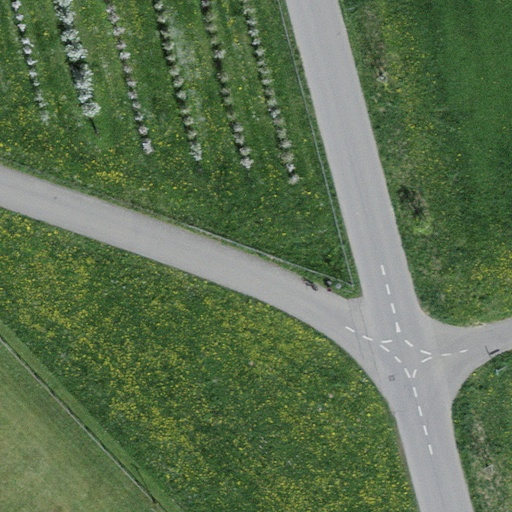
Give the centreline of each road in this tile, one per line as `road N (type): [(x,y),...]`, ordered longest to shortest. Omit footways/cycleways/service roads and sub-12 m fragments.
road 1 (unclassified): [(407,371),(278,301),(0,200)]
road 2 (unclassified): [(407,371),(312,0)]
road 3 (unclassified): [(443,511),(407,371)]
